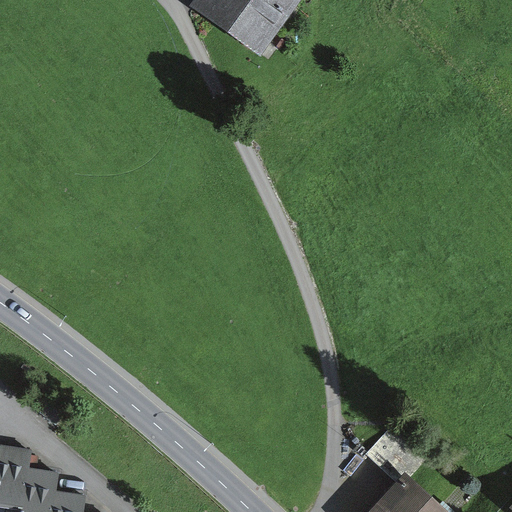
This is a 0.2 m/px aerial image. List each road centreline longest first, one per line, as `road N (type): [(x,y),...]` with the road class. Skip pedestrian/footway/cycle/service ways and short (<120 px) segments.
road 1 (secondary): [(0,302),(137,408),(250,511)]
road 2 (residential): [(0,401),(125,511)]
